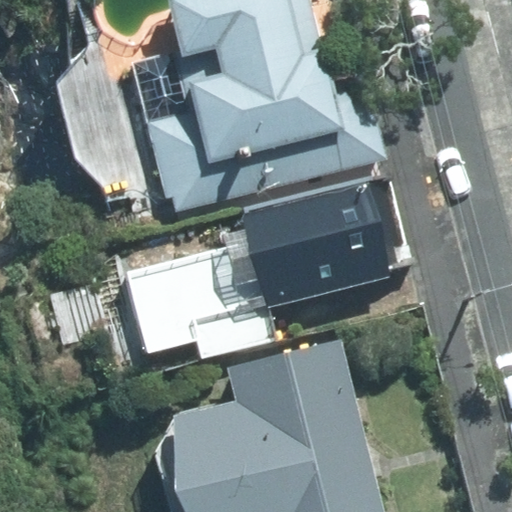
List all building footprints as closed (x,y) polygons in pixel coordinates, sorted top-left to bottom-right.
[(302,0),(159,0),(157,1),(183,122),(142,131),(159,209),(373,161),(355,83),(321,91),(302,0)] [(21,79),(57,179),(88,199),(93,213),(134,198),(85,57),(21,79)] [(352,190),(231,219),(253,309),(373,280),(352,190)] [(87,339),(74,291),(39,301),(53,349),(87,339)] [(179,511),(372,511),(331,348),(220,376),(229,411),(160,427),(179,511)]
